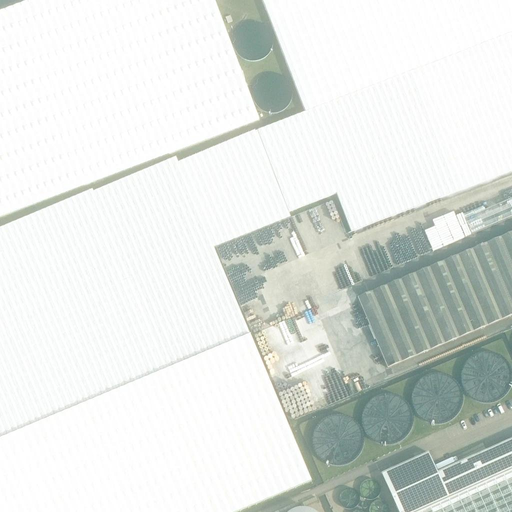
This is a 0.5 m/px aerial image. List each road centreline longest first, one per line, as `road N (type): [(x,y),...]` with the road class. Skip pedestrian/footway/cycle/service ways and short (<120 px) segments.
road 1 (unknown): [(332,302),(319,277),(331,258),(511,182)]
road 2 (unknown): [(511,225),(332,302)]
